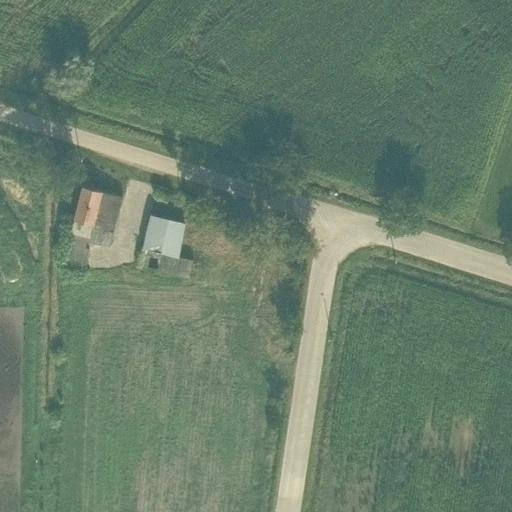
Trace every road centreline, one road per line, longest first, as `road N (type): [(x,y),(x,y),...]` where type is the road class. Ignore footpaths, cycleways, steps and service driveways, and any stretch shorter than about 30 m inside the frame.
road 1 (unclassified): [(0,110),(334,217)]
road 2 (unclassified): [(289,511),(334,217)]
road 3 (unclassified): [(334,217),(511,273)]
